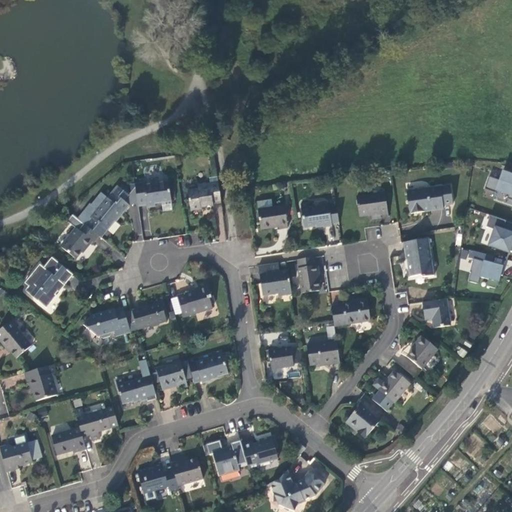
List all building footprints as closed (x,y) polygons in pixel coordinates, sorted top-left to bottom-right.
[(143,182),(134,183),(135,189),(137,204),(138,206),(147,204),(147,207),(156,205),(155,203),(171,201),(171,197),(169,182),(169,181),(144,184),(143,182)] [(213,204),(221,203),(218,182),(198,185),(199,189),(188,191),(191,212),(202,210),(202,208),(213,206),(213,204)] [(123,185),(120,189),(125,194),(126,192),(128,189),(123,185)] [(449,186),(406,192),(410,214),(443,210),(442,207),(452,205),(449,186)] [(85,225),(99,236),(101,238),(115,220),(114,218),(120,211),(124,213),(130,206),(125,202),(129,197),(125,194),(120,189),(118,188),(109,198),(102,193),(92,205),(90,203),(78,219),(83,223),(85,225)] [(130,206),(137,204),(135,189),(130,195),(129,197),(125,202),(130,206)] [(511,193),(509,193),(507,204),(496,201),(491,217),(511,222),(511,193)] [(385,195),(356,199),(359,216),(370,214),(371,220),(381,219),(380,216),(388,215),(385,195)] [(309,203),(300,204),(304,228),(323,225),(323,227),(332,225),(331,223),(339,221),(336,206),(329,207),(328,204),(309,208),(309,203)] [(285,206),(258,210),(262,230),(280,227),(280,229),(288,227),(285,206)] [(117,221),(124,213),(120,211),(114,218),(115,220),(117,221)] [(78,219),(73,215),(67,221),(76,228),(61,247),(75,259),(84,248),(85,249),(91,241),(93,243),(99,236),(85,225),(83,223),(78,219)] [(435,276),(429,240),(404,243),(405,253),(408,252),(409,259),(408,259),(410,277),(421,275),(424,277),(435,276)] [(497,248),(486,248),(471,247),(469,262),(496,264),(497,248)] [(64,284),(73,274),(52,257),(43,268),(40,265),(25,283),(28,286),(25,290),(46,308),(65,285),(64,284)] [(316,266),(315,257),(298,260),(303,293),(320,290),(317,274),(319,273),(318,266),(316,266)] [(496,264),(469,262),(467,278),(474,279),(474,275),(496,276),(496,264)] [(278,295),(291,293),(288,270),(279,271),(278,263),(258,266),(260,275),(264,274),(265,282),(261,283),(263,295),(278,292),(278,295)] [(184,317),(213,309),(210,299),(212,298),(208,283),(198,286),(199,289),(195,290),(196,292),(178,297),(183,315),(184,317)] [(183,315),(178,297),(171,299),(176,317),(183,315)] [(155,305),(132,311),(135,322),(138,331),(168,322),(161,298),(153,300),(155,305)] [(343,304),(332,306),(334,322),(335,327),(370,321),(367,298),(357,300),(357,301),(343,303),(343,304)] [(450,326),(446,299),(424,303),(426,320),(435,318),(436,328),(450,326)] [(128,324),(135,322),(132,311),(125,313),(124,309),(115,311),(115,309),(91,316),(83,325),(96,336),(97,336),(100,335),(103,338),(110,336),(110,332),(115,331),(116,336),(131,332),(128,324)] [(20,326),(14,319),(0,330),(0,341),(1,342),(2,341),(8,348),(9,347),(19,358),(33,346),(18,327),(20,326)] [(327,338),(335,337),(334,326),(327,326),(327,338)] [(439,349),(422,336),(416,343),(418,345),(408,357),(423,369),(439,349)] [(333,363),(340,362),(337,340),(329,341),(330,343),(308,346),(311,365),(325,363),(325,364),(333,363)] [(291,349),(291,347),(274,350),(277,369),(294,366),(293,364),(291,349)] [(293,364),(302,363),(300,348),(291,349),(293,364)] [(195,358),(188,360),(194,383),(202,381),(203,383),(211,381),(210,379),(228,374),(222,351),(214,353),(215,358),(197,363),(195,358)] [(147,387),(154,385),(151,375),(147,360),(139,362),(144,378),(126,383),(124,379),(117,381),(124,404),(142,399),(142,401),(148,399),(150,399),(147,387)] [(158,373),(151,375),(154,385),(161,383),(163,390),(170,387),(170,386),(177,384),(178,389),(187,387),(180,362),(157,369),(158,373)] [(54,373),(52,365),(24,373),(26,381),(28,380),(30,388),(31,388),(34,399),(55,394),(50,374),(54,373)] [(380,391),(372,400),(386,411),(394,402),(394,403),(410,383),(395,371),(385,383),(379,379),(373,385),(380,391)] [(150,399),(148,399),(148,402),(158,399),(154,385),(147,387),(150,399)] [(75,411),(77,418),(80,428),(82,436),(90,434),(91,440),(100,437),(99,431),(118,426),(113,407),(84,415),(83,409),(75,411)] [(379,422),(361,408),(359,410),(357,411),(355,411),(347,421),(359,430),(356,433),(364,439),(379,422)] [(78,451),(86,449),(82,436),(80,428),(52,436),(58,455),(78,449),(78,451)] [(238,435),(226,437),(228,443),(239,441),(238,435)] [(252,443),(242,446),(247,465),(249,469),(259,466),(259,464),(275,460),(273,450),(274,448),(271,437),(259,441),(260,444),(253,446),(252,443)] [(239,468),(247,465),(242,446),(241,441),(232,444),(233,447),(213,453),(220,476),(240,470),(239,468)] [(9,445),(0,447),(0,448),(6,472),(15,469),(15,467),(32,462),(27,443),(13,447),(9,445)] [(180,461),(171,464),(173,469),(178,486),(203,479),(197,459),(181,464),(180,461)] [(148,468),(137,471),(143,494),(146,502),(156,499),(154,490),(168,486),(169,490),(178,487),(178,486),(173,469),(164,472),(161,463),(154,466),(154,468),(148,470),(148,468)] [(293,483),(288,470),(280,480),(264,487),(265,489),(272,487),(276,498),(279,499),(280,501),(280,504),(279,506),(294,511),(298,503),(315,496),(325,485),(310,472),(304,478),(302,480),(303,483),(298,485),(293,483)]
